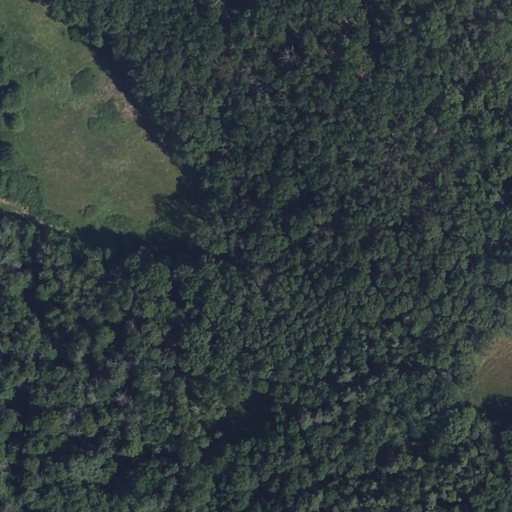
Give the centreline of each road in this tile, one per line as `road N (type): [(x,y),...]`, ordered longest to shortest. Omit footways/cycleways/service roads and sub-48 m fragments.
road 1 (track): [(511,427),(420,436),(203,487),(97,486),(0,464)]
road 2 (track): [(227,256),(221,48),(234,0)]
road 3 (track): [(0,208),(102,246),(227,256)]
